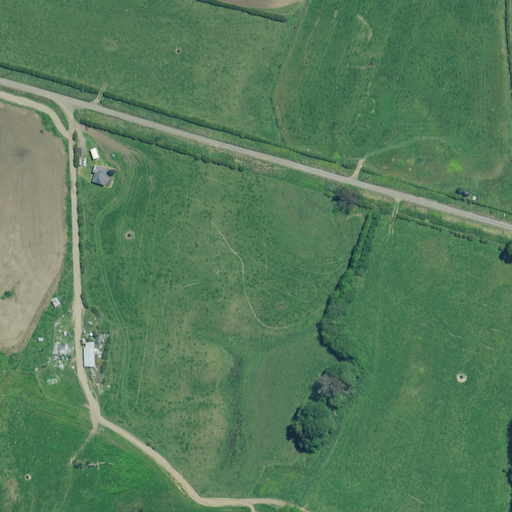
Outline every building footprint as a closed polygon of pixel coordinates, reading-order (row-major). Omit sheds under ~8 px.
[(100,158),(96,148),(91,150),(95,160),(100,158)] [(110,170),(96,166),(94,172),(97,173),(94,182),(105,185),(110,170)] [(61,305),(57,298),(52,301),(56,307),(61,305)] [(94,343),(86,343),(86,339),(81,339),(81,345),(84,344),(85,367),(95,367),(94,343)] [(74,354),(73,345),(53,346),(53,355),(74,354)]
